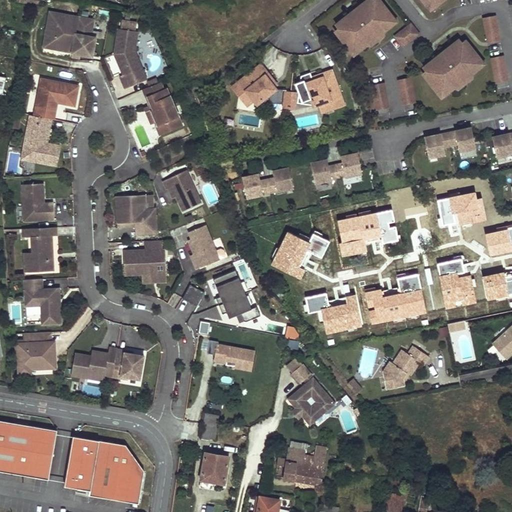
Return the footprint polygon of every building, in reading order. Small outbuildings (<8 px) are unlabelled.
[(393,17),(379,0),(376,3),(373,0),(365,0),(357,7),(368,21),(360,28),(349,13),(335,24),(340,31),(336,34),(350,51),(358,44),(362,49),(367,44),(383,32),(388,28),(384,24),(393,17)] [(422,0),(426,4),(428,3),(432,9),(443,0),(422,0)] [(368,21),(357,7),(349,13),(360,28),(368,21)] [(57,45),(58,40),(75,43),(73,52),(81,54),(92,56),(95,37),(90,36),(93,22),(91,19),(50,12),(44,46),(53,48),(57,45)] [(500,40),(495,15),(483,17),(488,42),(500,40)] [(397,21),(393,17),(384,24),(388,28),(397,21)] [(121,28),(118,28),(114,53),(116,56),(119,55),(120,58),(117,60),(123,74),(120,76),(125,88),(147,79),(135,51),(138,31),(136,31),(137,23),(122,21),(121,28)] [(403,46),(418,34),(411,24),(395,36),(403,46)] [(384,37),(383,32),(367,44),(371,46),(384,37)] [(481,60),(467,42),(463,46),(458,39),(445,50),(456,64),(448,70),(437,56),(423,67),(428,73),(424,76),(437,94),(446,87),(450,91),(455,87),(471,75),(475,71),(472,67),(481,60)] [(75,43),(58,40),(57,45),(53,48),(73,52),(75,43)] [(358,44),(350,51),(353,55),(362,49),(358,44)] [(456,64),(445,50),(437,56),(448,70),(456,64)] [(507,80),(503,55),(491,57),(496,83),(507,80)] [(481,60),(472,67),(475,71),(484,64),(481,60)] [(272,83),(274,81),(261,64),(232,87),(240,96),(246,90),(254,99),(257,104),(277,89),(275,87),(272,83)] [(333,109),(344,105),(332,70),(312,78),(313,80),(308,82),(306,83),(314,106),(319,104),(330,100),(333,109)] [(471,80),(471,75),(455,87),(459,89),(471,80)] [(397,78),(401,105),(416,102),(411,76),(397,78)] [(157,78),(148,82),(150,86),(158,83),(157,78)] [(42,79),(35,115),(52,119),(54,119),(57,102),(75,106),(78,86),(42,79)] [(181,124),(167,89),(164,90),(160,82),(158,83),(150,86),(143,89),(150,105),(152,105),(154,109),(152,110),(157,121),(158,123),(159,123),(163,132),(181,124)] [(389,107),(385,83),(369,86),(373,110),(389,107)] [(450,91),(446,87),(437,94),(441,98),(450,91)] [(254,99),(246,90),(240,96),(247,105),(254,99)] [(283,105),(296,106),(297,91),(284,90),(283,105)] [(333,109),(330,100),(319,104),(323,112),(333,109)] [(157,121),(152,110),(154,109),(152,105),(150,105),(145,107),(151,124),(157,121)] [(50,129),(52,119),(35,115),(30,115),(23,152),(35,154),(34,161),(56,165),(60,145),(47,143),(43,142),(44,139),(45,139),(47,128),(50,129)] [(434,136),(425,138),(429,157),(437,156),(445,154),(444,147),(458,144),(460,151),(467,149),(476,147),(471,127),(462,129),(463,131),(456,133),(456,131),(440,134),(441,136),(434,137),(434,136)] [(511,132),(508,134),(508,136),(502,137),(501,135),(492,137),(497,157),(505,155),(511,153),(511,148),(511,147),(511,146),(511,132)] [(35,154),(23,152),(22,159),(34,161),(35,154)] [(358,153),(348,155),(349,157),(341,158),(342,163),(329,166),(328,161),(320,163),(320,161),(311,163),(315,183),(323,181),(354,175),(362,173),(358,153)] [(433,175),(448,173),(447,161),(432,163),(433,175)] [(273,173),(274,178),(260,180),(259,176),(252,178),(251,176),(243,178),(247,197),(255,196),(285,189),(293,187),(289,167),(280,169),(280,171),(273,173)] [(201,203),(185,170),(164,180),(167,189),(169,188),(172,186),(177,196),(183,211),(201,203)] [(44,199),(43,183),(22,184),(24,221),(54,219),(54,202),(44,203),(42,203),(42,199),(44,199)] [(145,209),(145,194),(130,195),(116,196),(118,223),(135,222),(135,226),(135,234),(156,233),(155,213),(154,208),(145,209)] [(154,208),(155,213),(154,197),(153,194),(145,194),(145,209),(154,208)] [(400,202),(374,209),(379,236),(395,233),(394,224),(412,220),(408,203),(401,205),(400,202)] [(220,260),(205,225),(188,232),(191,239),(188,240),(194,254),(199,268),(220,260)] [(47,227),(22,228),(23,237),(31,237),(32,252),(33,271),(54,270),(53,258),(50,258),(50,253),(53,253),(52,235),(47,235),(47,227)] [(57,227),(47,227),(47,235),(52,235),(57,235),(57,227)] [(163,249),(163,240),(144,241),(145,250),(123,251),(125,274),(142,273),(142,275),(166,274),(165,249),(163,249)] [(32,252),(23,252),(24,272),(33,271),(32,252)] [(199,268),(194,254),(191,255),(197,269),(199,268)] [(96,263),(96,276),(109,276),(110,264),(96,263)] [(256,307),(251,308),(236,269),(213,278),(220,296),(216,298),(219,304),(222,313),(227,312),(229,318),(241,313),(245,321),(246,322),(260,316),(256,307)] [(421,271),(382,279),(386,300),(410,295),(410,294),(409,290),(423,288),(434,285),(430,269),(421,271)] [(166,274),(142,275),(143,282),(167,281),(166,274)] [(484,300),(511,294),(511,275),(510,276),(485,281),(486,282),(481,283),(484,300)] [(60,288),(42,290),(42,278),(24,279),(26,305),(41,305),(42,324),(61,323),(60,288)] [(196,306),(204,292),(190,284),(182,299),(196,306)] [(473,305),(475,317),(483,315),(481,303),(473,305)] [(472,304),(457,307),(460,321),(464,320),(474,318),(472,304)] [(457,307),(445,309),(447,324),(448,323),(455,322),(460,321),(457,307)] [(460,321),(455,322),(457,330),(466,328),(464,320),(460,321)] [(200,321),(198,332),(208,334),(210,322),(200,321)] [(455,322),(448,323),(450,331),(457,330),(455,322)] [(511,324),(501,336),(502,351),(509,350),(511,348),(511,324)] [(287,327),(286,337),(298,338),(299,328),(287,327)] [(50,331),(25,333),(26,343),(18,344),(20,373),(31,373),(30,368),(55,367),(54,342),(51,342),(50,331)] [(511,352),(511,348),(509,350),(502,351),(501,336),(492,343),(506,358),(511,352)] [(210,342),(209,352),(215,353),(213,365),(252,370),(255,348),(210,342)] [(117,349),(117,347),(110,345),(109,351),(97,349),(96,351),(92,351),(91,356),(75,354),(72,376),(88,379),(89,373),(105,376),(112,377),(117,352),(117,349)] [(423,365),(429,356),(413,346),(408,354),(402,349),(393,363),(390,361),(384,371),(386,384),(394,382),(395,387),(404,385),(402,378),(406,373),(410,375),(419,362),(423,365)] [(133,354),(125,352),(124,353),(117,352),(112,377),(128,379),(129,377),(140,379),(144,355),(133,354)] [(291,371),(299,364),(294,358),(286,366),(291,371)] [(291,373),(291,375),(299,384),(304,379),(306,382),(287,399),(295,408),(302,416),(309,425),(335,403),(302,364),(291,373)] [(105,376),(89,373),(88,379),(104,381),(105,376)] [(291,375),(285,380),(292,389),(299,384),(291,375)] [(362,389),(353,378),(347,383),(356,394),(362,389)] [(302,416),(295,408),(291,411),(298,419),(302,416)] [(217,412),(205,411),(203,421),(216,422),(217,412)] [(0,470),(49,479),(57,430),(0,420),(0,470)] [(208,440),(211,427),(203,425),(201,438),(208,440)] [(65,485),(78,487),(77,491),(90,494),(90,495),(139,503),(144,471),(126,445),(74,436),(65,485)] [(324,460),(326,448),(316,446),(315,452),(314,452),(313,458),(324,460)] [(306,450),(288,447),(287,453),(304,456),(306,450)] [(224,483),(228,455),(205,451),(200,479),(224,483)] [(319,484),(324,460),(313,458),(304,456),(287,453),(286,459),(276,458),(275,461),(277,462),(277,464),(284,466),(283,477),(319,484)] [(386,493),(383,510),(393,511),(396,495),(386,493)] [(394,511),(400,511),(404,496),(396,495),(393,511),(394,511)] [(276,511),(279,500),(260,497),(257,511),(276,511)] [(334,511),(336,507),(320,503),(318,511),(334,511)]
